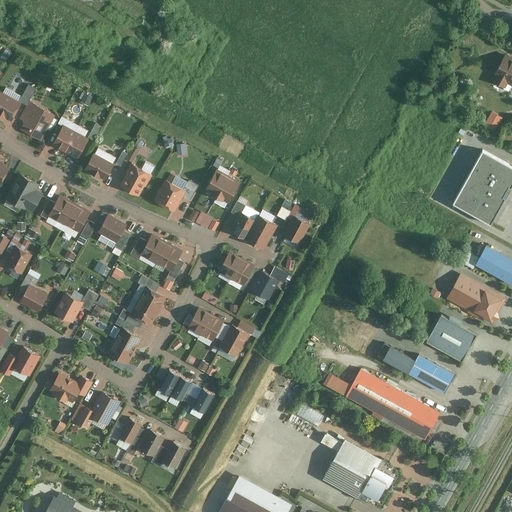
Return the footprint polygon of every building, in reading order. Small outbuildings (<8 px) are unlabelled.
[(511,84),(511,57),(506,54),(493,75),(494,75),(492,79),(506,87),(508,83),(511,84)] [(27,104),(36,87),(30,84),(21,101),(27,104)] [(21,102),(0,89),(0,114),(11,121),(21,102)] [(42,139),(56,114),(30,100),(20,118),(26,121),(22,128),(42,139)] [(95,139),(103,126),(97,122),(89,136),(95,139)] [(53,144),(66,151),(78,131),(65,124),(53,144)] [(90,138),(78,131),(66,151),(79,159),(90,138)] [(180,156),(189,155),(187,142),(178,144),(180,156)] [(134,161),(141,147),(135,144),(128,158),(134,161)] [(122,165),(128,153),(124,151),(118,162),(122,165)] [(491,223),(511,186),(511,168),(481,151),(453,201),(491,223)] [(106,179),(115,163),(95,152),(86,169),(106,179)] [(0,184),(1,185),(11,166),(0,160),(0,184)] [(141,195),(153,174),(132,164),(120,184),(141,195)] [(219,197),(231,176),(218,169),(206,190),(219,197)] [(37,188),(40,184),(20,173),(8,197),(34,212),(44,192),(37,188)] [(242,183),(231,176),(219,197),(230,203),(242,183)] [(192,201),(200,186),(192,181),(188,190),(168,179),(156,201),(176,211),(184,198),(192,201)] [(65,223),(76,202),(61,194),(56,202),(49,215),(65,223)] [(50,199),(42,215),(47,218),(49,215),(56,202),(50,199)] [(247,238),(258,219),(244,211),(247,205),(239,200),(233,211),(239,215),(231,229),(247,238)] [(80,231),(92,211),(76,202),(65,223),(80,231)] [(217,230),(222,219),(195,208),(191,218),(217,230)] [(128,223),(109,213),(98,233),(117,243),(124,230),(128,223)] [(266,248),(279,224),(261,214),(258,219),(247,238),(266,248)] [(303,242),(312,223),(296,216),(287,234),(303,242)] [(90,236),(96,223),(89,220),(83,233),(90,236)] [(132,234),(124,230),(117,243),(115,246),(123,251),(132,234)] [(15,247),(22,236),(16,233),(9,244),(15,247)] [(158,262),(169,242),(154,233),(149,242),(142,254),(158,262)] [(0,252),(2,253),(10,240),(1,235),(0,236),(0,252)] [(142,254),(149,242),(141,237),(132,253),(140,258),(142,254)] [(172,270),(179,258),(183,249),(169,242),(158,262),(172,270)] [(23,274),(33,254),(17,245),(6,265),(23,274)] [(511,283),(511,258),(487,245),(476,264),(511,284),(511,283)] [(67,255),(75,260),(78,254),(70,249),(67,255)] [(233,277),(244,258),(231,251),(220,270),(233,277)] [(177,278),(185,261),(179,258),(172,270),(170,274),(177,278)] [(245,284),(256,265),(244,258),(233,277),(245,284)] [(64,261),(59,270),(66,274),(71,265),(64,261)] [(100,273),(109,270),(106,261),(97,263),(100,273)] [(116,268),(114,277),(123,279),(125,271),(116,268)] [(38,272),(32,269),(26,280),(32,283),(38,272)] [(271,299),(282,280),(263,269),(252,288),(271,299)] [(507,297),(462,273),(448,298),(493,324),(507,297)] [(148,286),(157,291),(161,284),(144,275),(139,282),(148,286)] [(172,289),(176,281),(169,278),(165,286),(172,289)] [(39,311),(48,294),(30,284),(21,301),(39,311)] [(160,311),(168,297),(157,291),(148,286),(140,301),(160,311)] [(68,293),(57,313),(74,322),(83,307),(90,310),(99,294),(90,290),(84,301),(68,293)] [(217,303),(220,297),(207,290),(204,296),(217,303)] [(103,294),(98,302),(99,302),(93,313),(99,317),(110,299),(103,294)] [(160,311),(140,301),(132,313),(142,318),(152,324),(160,311)] [(202,334),(214,314),(200,306),(189,327),(202,334)] [(124,309),(120,316),(136,325),(137,326),(142,318),(132,313),(124,309)] [(215,341),(226,321),(214,314),(202,334),(215,341)] [(476,334),(442,315),(427,341),(462,361),(476,334)] [(123,327),(132,332),(136,325),(120,316),(116,323),(123,327)] [(239,355),(251,333),(234,324),(222,346),(239,355)] [(116,340),(136,351),(144,338),(132,332),(123,327),(116,340)] [(0,353),(11,335),(0,328),(0,353)] [(136,351),(116,340),(108,353),(116,358),(127,364),(129,365),(136,351)] [(32,376),(43,358),(26,348),(20,358),(12,354),(3,370),(12,376),(17,368),(32,376)] [(454,376),(421,356),(410,374),(444,394),(454,376)] [(124,370),(127,364),(116,358),(112,364),(124,370)] [(441,413),(362,369),(346,397),(426,441),(441,413)] [(173,394),(182,376),(171,370),(161,387),(173,394)] [(81,383),(62,372),(51,390),(60,395),(59,397),(67,402),(69,399),(75,403),(79,395),(85,398),(93,383),(83,378),(81,383)] [(184,400),(194,382),(182,376),(173,394),(184,400)] [(206,413),(217,395),(204,388),(194,407),(206,413)] [(122,402),(105,392),(94,411),(83,404),(73,420),(88,429),(95,418),(109,426),(122,402)] [(320,425),(326,414),(306,404),(300,415),(320,425)] [(176,426),(186,431),(190,421),(181,416),(176,426)] [(132,444),(143,425),(131,417),(119,436),(132,444)] [(63,433),(67,422),(61,420),(57,431),(63,433)] [(155,456),(166,437),(152,430),(141,448),(155,456)] [(385,459),(349,440),(327,479),(362,498),(365,493),(382,501),(397,477),(381,467),(385,459)] [(177,468),(187,449),(174,442),(164,461),(177,468)] [(290,511),(295,504),(243,476),(223,511),(290,511)] [(60,492),(56,498),(72,507),(76,501),(60,492)] [(80,511),(72,507),(56,498),(48,511),(80,511)]
